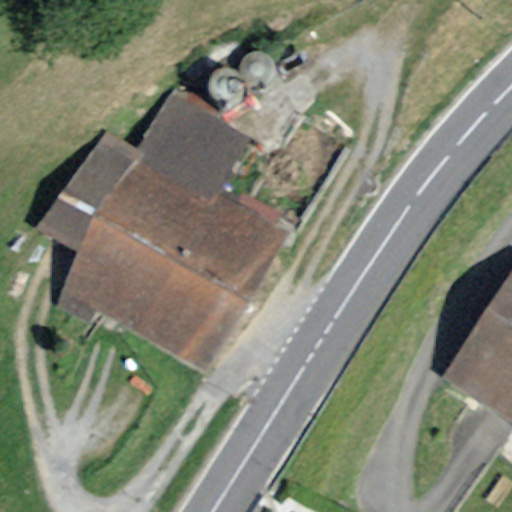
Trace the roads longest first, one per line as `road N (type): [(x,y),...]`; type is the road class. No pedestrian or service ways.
road 1 (track): [(100,511),(130,503),(234,374),(361,169),(383,106),(383,70),(370,49),(328,48)]
road 2 (secondary): [(212,511),(419,191),(511,88)]
road 3 (residential): [(511,225),(458,298),(399,444),(392,493),(405,510),(444,507),(462,475)]
road 4 (track): [(40,283),(33,355),(50,473),(70,506),(92,511)]
